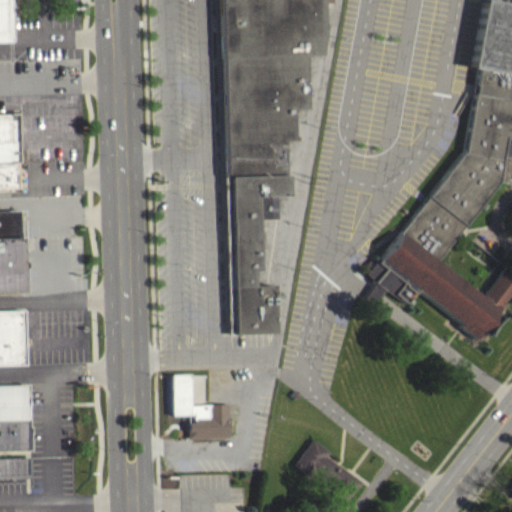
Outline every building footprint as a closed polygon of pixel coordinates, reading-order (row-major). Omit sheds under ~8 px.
[(0,0),(0,41),(9,41),(7,0),(0,0)] [(324,34),(323,1),(330,1),(329,0),(214,0),(226,333),(272,331),(270,285),(250,285),(250,270),(257,270),(255,219),(274,218),(274,195),(286,194),(284,139),(293,139),(292,108),(307,107),(305,53),(320,53),(324,34)] [(399,237),(435,265),(496,180),(511,182),(511,4),(493,0),(479,0),(468,67),(475,68),(461,152),(399,237)] [(0,113),(0,161),(15,161),(14,119),(8,119),(7,113),(0,113)] [(0,163),(0,187),(17,187),(16,163),(0,163)] [(0,208),(17,208),(19,257),(25,257),(26,269),(19,269),(20,290),(0,290),(0,208)] [(500,275),(511,284),(511,294),(494,319),(497,322),(484,340),(479,337),(475,343),(458,330),(459,328),(415,294),(404,309),(382,296),(377,305),(373,310),(362,302),(366,297),(372,287),(364,278),(399,237),(435,265),(481,300),(500,275)] [(0,309),(20,309),(22,363),(0,363),(0,309)] [(226,402),(227,436),(185,437),(185,421),(191,421),(190,414),(169,414),(169,373),(188,372),(188,403),(226,402)] [(28,449),(0,449),(0,383),(24,383),(25,425),(28,425),(28,432),(27,432),(28,449)] [(327,452),(310,439),(292,464),(308,476),(311,472),(336,490),(331,496),(343,504),(359,481),(324,456),(327,452)] [(0,457),(27,456),(27,477),(0,477),(0,457)]
